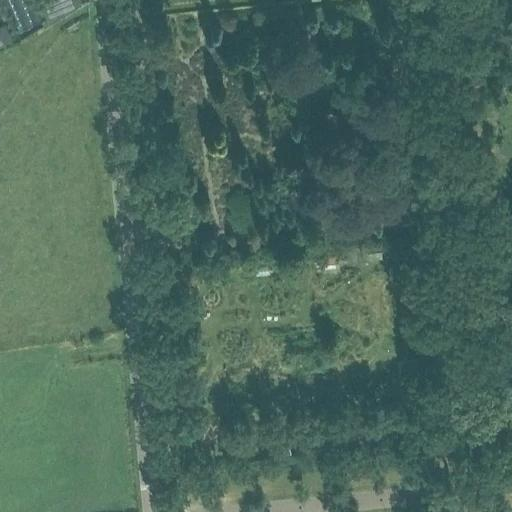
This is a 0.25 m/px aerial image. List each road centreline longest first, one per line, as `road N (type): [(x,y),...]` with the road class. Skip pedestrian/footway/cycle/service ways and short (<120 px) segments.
road 1 (unknown): [(191,49),(215,75),(216,148),(225,208),(237,223),(356,231),(448,223),(440,0)]
road 2 (unclassified): [(151,511),(102,0)]
road 3 (unknown): [(191,49),(249,19),(398,55),(395,0)]
road 4 (residential): [(294,511),(459,495)]
